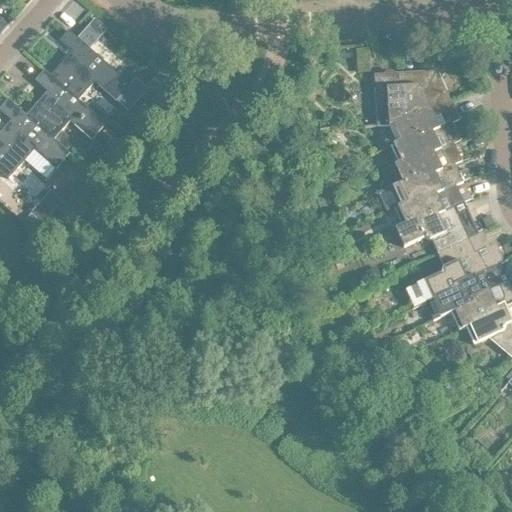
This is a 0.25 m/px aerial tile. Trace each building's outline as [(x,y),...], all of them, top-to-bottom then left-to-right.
[(0,0),(0,36),(8,26),(0,19),(0,0)] [(95,19),(78,39),(90,49),(107,30),(95,19)] [(68,57),(51,76),(78,101),(79,100),(95,82),(117,101),(131,85),(90,49),(78,39),(69,31),(60,41),(75,55),(71,59),(68,57)] [(369,49),(356,50),(358,73),(371,73),(369,49)] [(43,96),(26,115),(26,116),(54,140),(70,122),(92,141),(102,129),(106,125),(79,100),(78,101),(51,76),(45,70),(35,81),(51,94),(47,99),(43,96)] [(437,71),(405,73),(408,117),(418,112),(420,116),(451,102),(437,71)] [(378,127),(390,126),(408,117),(405,73),(374,75),(378,127)] [(26,116),(26,115),(8,99),(0,108),(0,110),(14,123),(10,128),(7,125),(0,133),(0,171),(9,180),(34,151),(56,170),(70,154),(54,140),(26,116)] [(390,126),(398,143),(419,134),(421,137),(453,123),(460,120),(451,102),(420,116),(418,112),(408,117),(390,126)] [(391,146),(399,164),(421,154),(423,158),(454,144),(461,141),(453,123),(421,137),(419,134),(398,143),(391,146)] [(106,125),(102,129),(119,144),(123,139),(106,125)] [(392,167),(401,184),(401,185),(422,175),(424,179),(455,165),(462,162),(454,144),(423,158),(421,154),(399,164),(392,167)] [(394,188),(402,205),(402,206),(423,196),(425,200),(457,185),(457,186),(464,183),(455,165),(424,179),(422,175),(401,185),(401,184),(394,188)] [(395,209),(403,226),(403,227),(425,217),(426,221),(458,206),(458,207),(465,204),(457,186),(457,185),(425,200),(423,196),(402,206),(402,205),(395,209)] [(51,191),(42,201),(54,212),(63,202),(51,191)] [(431,240),(438,254),(469,240),(462,226),(466,224),(458,207),(458,206),(426,221),(425,217),(403,227),(403,226),(396,229),(404,248),(426,238),(431,240)] [(301,224),(311,219),(306,210),(297,214),(301,224)] [(490,216),(482,220),(486,228),(494,224),(490,216)] [(421,283),(429,302),(436,299),(436,298),(458,288),(456,284),(487,270),(487,269),(479,252),(475,253),(469,240),(438,254),(444,268),(442,274),(421,283)] [(438,320),(451,313),(473,303),(471,299),(502,284),(494,266),(487,269),(487,270),(456,284),(458,288),(436,298),(436,299),(429,302),(438,320)] [(381,277),(377,267),(365,272),(369,283),(381,277)] [(460,331),(467,328),(466,327),(488,317),(486,313),(511,301),(511,287),(509,281),(502,284),(471,299),(473,303),(451,313),(460,331)] [(466,327),(467,328),(475,346),(490,338),(511,357),(511,301),(486,313),(488,317),(466,327)] [(388,353),(392,361),(409,353),(406,345),(388,353)]
